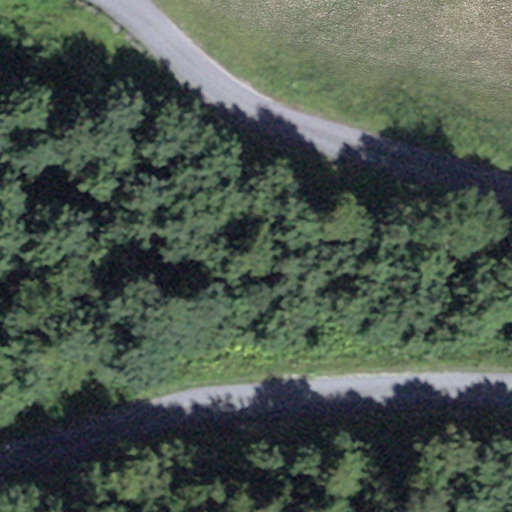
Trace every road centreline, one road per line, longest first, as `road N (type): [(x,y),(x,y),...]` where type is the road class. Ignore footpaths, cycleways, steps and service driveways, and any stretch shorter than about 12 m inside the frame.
road 1 (unclassified): [(511,390),(253,399),(0,460)]
road 2 (unclassified): [(122,0),(248,107),(511,193)]
